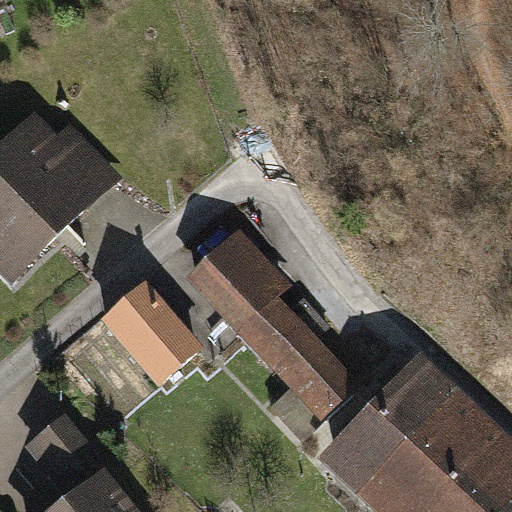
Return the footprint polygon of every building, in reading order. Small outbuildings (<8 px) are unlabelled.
[(57,137),(34,114),(0,147),(0,279),(9,289),(123,176),(71,124),(57,137)] [(237,228),(183,283),(339,436),(377,398),(274,297),(291,280),(237,228)] [(143,282),(102,316),(160,384),(201,350),(143,282)] [(339,436),(317,459),(360,502),(463,396),(420,354),(406,368),(377,398),(339,436)] [(463,396),(360,502),(370,511),(437,511),(508,440),(483,415),(463,396)] [(71,501),(109,470),(64,415),(26,446),(71,501)] [(506,511),(511,506),(511,443),(508,440),(437,511),(506,511)] [(142,511),(109,470),(71,501),(65,505),(56,511),(142,511)]
